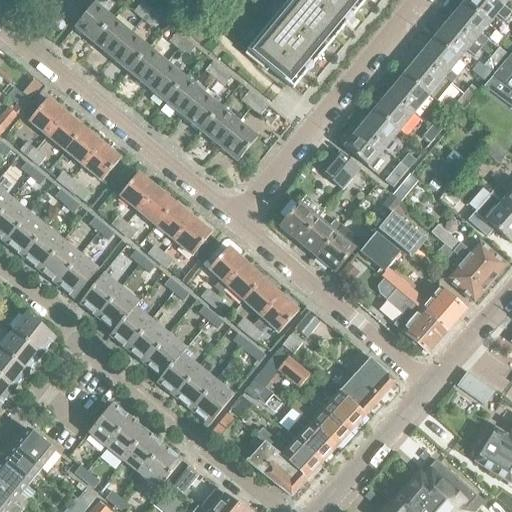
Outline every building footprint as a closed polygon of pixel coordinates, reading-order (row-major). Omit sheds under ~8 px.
[(71,0),(69,3),(68,2),(60,11),(70,20),(84,4),(80,0),(71,0)] [(289,0),(247,52),(292,90),(367,0),(289,0)] [(495,0),(466,0),(463,4),(488,24),(496,15),(504,21),(511,13),(503,6),(495,0)] [(133,13),(142,20),(151,11),(142,3),(133,13)] [(73,29),(92,44),(112,19),(94,4),(73,29)] [(463,4),(448,22),(481,49),(487,41),(480,35),(488,24),(463,4)] [(151,11),(142,20),(151,28),(160,18),(151,11)] [(92,44),(110,59),(130,34),(112,19),(92,44)] [(448,22),(433,40),(458,61),(466,51),(473,58),(481,49),(448,22)] [(169,42),(177,50),(190,36),(180,28),(177,33),(169,42)] [(110,59),(128,74),(148,49),(130,34),(110,59)] [(190,36),(177,50),(186,57),(199,44),(190,36)] [(433,40),(418,58),(451,85),(457,78),(449,71),(458,61),(433,40)] [(498,48),(491,57),(499,64),(507,55),(498,48)] [(128,74),(146,89),(166,64),(148,49),(128,74)] [(511,52),(485,87),(511,107),(511,52)] [(499,64),(491,57),(483,66),(491,73),(499,64)] [(418,58),(403,76),(428,97),(429,96),(436,102),(445,92),(451,85),(418,58)] [(205,72),(214,79),(222,70),(213,62),(205,72)] [(146,89),(164,104),(185,79),(166,64),(146,89)] [(222,70),(214,79),(223,87),(232,77),(222,70)] [(403,76),(388,94),(413,115),(428,97),(403,76)] [(164,104),(182,118),(203,94),(185,79),(164,104)] [(23,94),(24,95),(30,100),(41,87),(34,81),(23,94)] [(471,87),(463,96),(471,102),(479,93),(471,87)] [(241,101),(250,109),(258,100),(249,92),(241,101)] [(182,118),(200,133),(221,108),(203,94),(182,118)] [(388,94),(373,112),(398,133),(413,115),(388,94)] [(24,95),(10,110),(17,116),(19,118),(33,103),(30,100),(24,95)] [(471,102),(463,96),(455,105),(462,111),(471,102)] [(28,123),(46,138),(65,114),(47,100),(28,123)] [(258,100),(250,109),(259,117),(267,108),(258,100)] [(7,108),(0,115),(0,127),(4,131),(17,116),(10,110),(7,108)] [(200,133),(218,148),(239,123),(221,108),(200,133)] [(373,112),(358,130),(383,151),(383,150),(389,155),(396,146),(391,141),(398,133),(373,112)] [(46,138),(64,153),(83,129),(65,114),(46,138)] [(438,119),(430,128),(438,134),(446,125),(438,119)] [(239,123),(218,148),(236,163),(257,138),(239,123)] [(438,134),(430,128),(422,137),(430,144),(438,134)] [(64,153),(82,168),(102,144),(83,129),(64,153)] [(383,151),(358,130),(343,149),(368,169),(383,151)] [(482,151),(498,165),(507,155),(491,141),(482,151)] [(0,143),(0,154),(5,158),(11,151),(1,142),(0,143)] [(19,151),(28,159),(36,151),(26,143),(19,151)] [(102,144),(82,168),(101,183),(120,160),(102,144)] [(36,151),(28,159),(38,166),(45,159),(36,151)] [(336,173),(347,183),(348,183),(350,180),(341,173),(350,162),(339,153),(330,164),(332,167),(324,177),(329,181),(336,173)] [(407,155),(399,164),(407,171),(415,161),(407,155)] [(359,169),(350,162),(341,173),(350,180),(359,169)] [(20,170),(30,178),(35,171),(25,163),(20,170)] [(407,171),(399,164),(391,173),(399,180),(407,171)] [(35,171),(30,178),(39,186),(46,179),(35,171)] [(56,181),(69,192),(76,183),(62,172),(56,181)] [(347,183),(336,173),(329,181),(341,191),(348,183),(347,183)] [(118,197),(136,212),(156,189),(137,174),(118,197)] [(498,186),(491,193),(511,211),(511,182),(504,192),(498,186)] [(76,183),(69,192),(82,203),(90,194),(76,183)] [(136,212),(155,227),(174,204),(156,189),(136,212)] [(0,214),(12,200),(0,190),(0,214)] [(54,197),(64,206),(70,199),(60,190),(54,197)] [(438,201),(454,215),(464,204),(448,190),(438,201)] [(511,238),(511,211),(491,193),(467,220),(486,238),(493,230),(508,243),(511,238)] [(382,207),(391,214),(392,214),(400,204),(391,196),(382,207)] [(297,244),(318,219),(325,212),(306,197),(299,204),(278,229),(297,244)] [(70,199),(64,206),(73,214),(80,207),(70,199)] [(0,214),(0,241),(4,245),(29,214),(12,200),(0,214)] [(155,227),(173,242),(192,219),(174,204),(155,227)] [(4,245),(21,259),(46,228),(29,214),(4,245)] [(392,214),(391,214),(377,231),(409,256),(408,258),(411,260),(427,240),(424,238),(423,239),(392,214)] [(111,225),(120,233),(127,224),(118,217),(111,225)] [(89,225),(98,233),(104,226),(95,218),(89,225)] [(192,219),(173,242),(192,258),(211,234),(192,219)] [(297,244),(315,259),(336,234),(343,227),(335,221),(329,228),(318,219),(297,244)] [(127,224),(120,233),(129,241),(136,232),(127,224)] [(430,234),(437,240),(438,239),(444,245),(489,285),(505,267),(479,244),(470,253),(438,225),(430,234)] [(104,226),(98,233),(108,242),(114,234),(104,226)] [(21,259),(39,273),(63,242),(46,228),(21,259)] [(336,234),(315,259),(334,275),(355,249),(336,234)] [(396,290),(395,291),(446,334),(465,312),(438,290),(427,303),(409,289),(387,270),(399,254),(375,234),(359,254),(383,274),(380,277),(396,290)] [(39,273),(56,287),(81,256),(63,242),(39,273)] [(489,285),(444,245),(439,250),(436,254),(449,264),(454,259),(456,261),(451,267),(455,271),(447,280),(473,303),(489,285)] [(147,254),(157,262),(163,254),(153,246),(147,254)] [(207,271),(225,287),(246,264),(228,248),(207,271)] [(129,259),(139,267),(145,259),(135,251),(129,259)] [(163,254),(157,262),(166,269),(173,262),(163,254)] [(81,256),(56,287),(73,301),(98,270),(81,256)] [(145,259),(139,267),(148,275),(155,268),(145,259)] [(349,263),(334,280),(345,289),(359,272),(349,263)] [(225,287),(242,303),(263,280),(246,264),(225,287)] [(79,304),(97,318),(121,289),(103,274),(79,304)] [(163,287),(173,294),(179,287),(169,279),(163,287)] [(242,303),(260,319),(281,296),(263,280),(242,303)] [(179,287),(173,294),(183,302),(189,295),(179,287)] [(97,318),(114,331),(135,308),(139,303),(121,289),(97,318)] [(200,298),(209,305),(216,297),(207,289),(200,298)] [(446,334),(395,291),(385,302),(402,316),(393,326),(428,356),(446,334)] [(281,296),(260,319),(278,335),(298,312),(281,296)] [(216,297),(209,305),(219,313),(226,305),(216,297)] [(198,314),(208,323),(214,315),(204,307),(198,314)] [(109,337),(127,351),(152,322),(135,308),(114,331),(109,337)] [(25,314),(11,332),(42,356),(56,339),(25,314)] [(295,329),(308,339),(320,324),(308,314),(295,329)] [(214,315),(208,323),(202,330),(217,343),(224,335),(230,328),(214,315)] [(236,327),(245,335),(252,326),(243,319),(236,327)] [(127,351),(144,365),(168,336),(152,322),(127,351)] [(252,326),(245,335),(255,342),(262,334),(252,326)] [(11,332),(0,345),(0,351),(28,374),(42,356),(11,332)] [(232,342),(242,349),(248,342),(237,334),(232,342)] [(144,365),(160,379),(182,355),(186,350),(168,336),(144,365)] [(281,347),(292,355),(301,344),(290,336),(281,347)] [(248,342),(242,349),(252,357),(258,351),(248,342)] [(310,375),(288,358),(278,350),(266,365),(277,374),(278,372),(291,383),(298,389),(299,388),(310,375)] [(0,351),(0,380),(14,391),(28,374),(0,351)] [(155,385),(173,399),(199,368),(182,355),(160,379),(155,385)] [(352,378),(380,401),(395,384),(396,385),(397,384),(387,374),(386,375),(369,359),(352,378)] [(263,391),(277,374),(266,365),(252,382),(263,391)] [(173,399),(190,412),(216,382),(199,368),(173,399)] [(471,369),(461,383),(491,405),(501,391),(471,369)] [(337,394),(365,417),(380,401),(352,378),(337,394)] [(0,408),(14,391),(0,380),(0,408)] [(216,382),(190,412),(208,427),(233,396),(216,382)] [(255,401),(263,391),(252,382),(244,392),(255,401)] [(324,408),(316,402),(314,404),(350,433),(365,417),(337,394),(324,408)] [(230,410),(240,419),(252,406),(241,396),(230,410)] [(335,449),(350,433),(314,404),(313,403),(298,420),(335,449)] [(87,434),(105,449),(130,418),(112,404),(87,434)] [(105,449),(123,463),(147,433),(130,418),(105,449)] [(298,420),(284,436),(320,466),(335,449),(298,420)] [(218,425),(211,433),(218,439),(225,431),(218,425)] [(261,429),(253,439),(305,481),(320,466),(284,436),(278,442),(261,429)] [(511,440),(494,429),(474,463),(510,485),(511,484),(511,440)] [(27,430),(13,447),(40,469),(54,452),(27,430)] [(123,463),(139,476),(164,446),(147,433),(123,463)] [(305,481),(253,439),(250,443),(258,450),(247,462),(290,498),(305,481)] [(164,446),(139,476),(157,491),(182,461),(164,446)] [(13,447),(0,463),(0,464),(26,486),(40,469),(13,447)] [(435,461),(425,472),(428,475),(425,479),(424,480),(419,475),(404,492),(426,511),(452,511),(456,508),(465,510),(477,497),(435,461)] [(0,464),(0,493),(21,510),(28,501),(20,494),(26,486),(0,464)] [(189,466),(171,487),(182,496),(199,475),(189,466)] [(74,473),(84,481),(89,475),(80,467),(74,473)] [(89,475),(84,481),(94,489),(99,483),(89,475)] [(203,511),(244,511),(223,495),(216,489),(200,509),(203,511)] [(105,499),(115,507),(121,500),(111,492),(105,499)] [(426,511),(404,492),(386,511),(426,511)] [(0,493),(0,511),(21,511),(20,511),(21,510),(0,493)] [(155,506),(162,511),(172,511),(179,504),(166,493),(155,506)] [(86,494),(79,503),(85,509),(93,500),(86,494)] [(74,500),(64,511),(84,511),(86,509),(85,509),(79,503),(74,500)] [(121,500),(115,507),(121,511),(127,511),(131,508),(121,500)] [(89,511),(108,511),(97,503),(89,511)]
